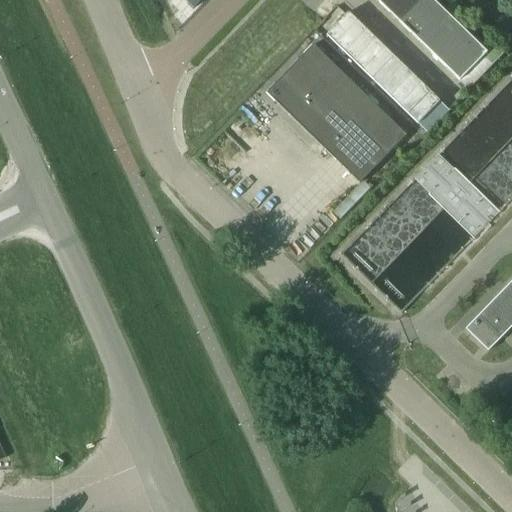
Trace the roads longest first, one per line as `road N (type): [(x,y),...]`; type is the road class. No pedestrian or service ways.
road 1 (unclassified): [(511,496),(193,178),(135,100)]
road 2 (unclassified): [(180,511),(0,100)]
road 3 (unclassified): [(135,100),(236,0)]
road 4 (unknown): [(420,325),(511,236)]
